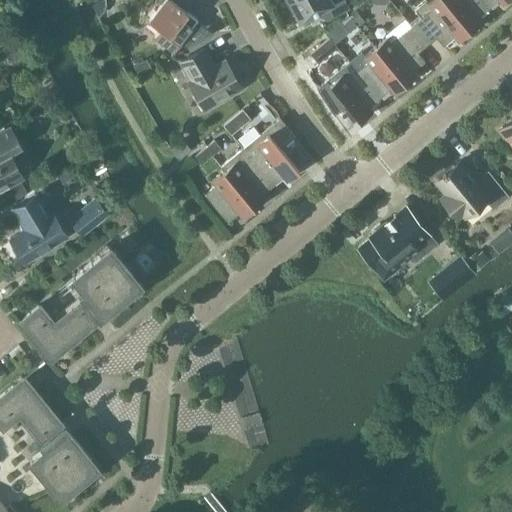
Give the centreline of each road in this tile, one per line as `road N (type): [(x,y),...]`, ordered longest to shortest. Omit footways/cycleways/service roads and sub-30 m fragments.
road 1 (residential): [(129,511),(143,500),(173,335),(360,186)]
road 2 (residential): [(360,186),(235,0)]
road 3 (residential): [(360,186),(511,62)]
